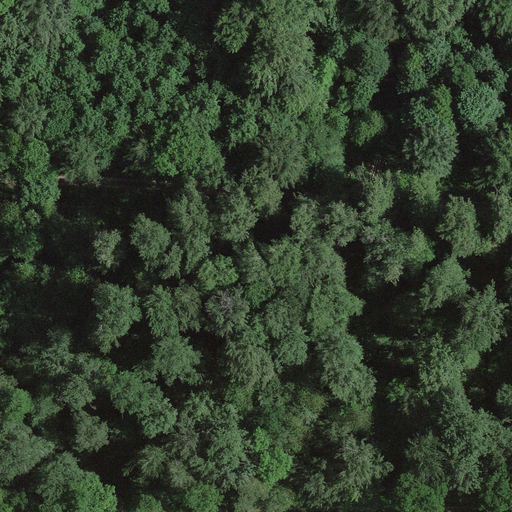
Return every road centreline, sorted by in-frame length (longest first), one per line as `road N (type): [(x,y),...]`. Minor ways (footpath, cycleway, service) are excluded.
road 1 (track): [(0,178),(511,205)]
road 2 (track): [(134,511),(511,503)]
